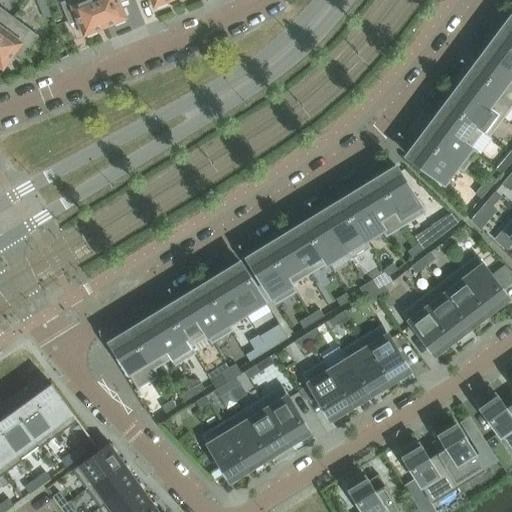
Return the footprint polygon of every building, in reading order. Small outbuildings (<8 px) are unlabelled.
[(105,27),(94,0),(59,0),(70,25),(78,22),(84,36),(105,27)] [(129,1),(128,0),(94,0),(105,27),(126,19),(120,5),(129,1)] [(0,35),(13,18),(0,7),(0,35)] [(20,63),(39,37),(13,18),(0,35),(0,66),(3,69),(12,57),(20,63)] [(511,26),(503,38),(511,45),(511,26)] [(511,45),(503,38),(490,56),(511,72),(511,45)] [(511,72),(490,56),(477,73),(511,99),(511,97),(510,96),(511,92),(511,72)] [(511,106),(511,99),(477,73),(464,90),(503,119),(511,106)] [(503,119),(464,90),(451,107),(484,132),(486,131),(491,134),(503,119)] [(484,132),(451,107),(438,125),(477,154),(477,153),(472,149),(484,132)] [(477,154),(438,125),(425,142),(464,171),(477,154)] [(464,171),(425,142),(412,160),(444,184),(457,167),(463,172),(464,171)] [(509,166),(511,162),(511,153),(511,152),(503,161),(509,166)] [(425,213),(410,189),(400,172),(380,184),(405,225),(425,213)] [(489,190),(497,181),(491,176),(483,185),(489,190)] [(508,190),(511,184),(511,177),(509,176),(501,185),(508,190)] [(405,225),(380,184),(362,195),(387,236),(405,225)] [(481,199),(489,190),(483,185),(475,194),(481,199)] [(493,207),(501,198),(494,193),(487,202),(493,207)] [(387,236),(362,195),(343,207),(369,249),(370,249),(365,240),(382,230),(386,237),(387,236)] [(369,249),(343,207),(325,218),(351,260),(369,249)] [(351,260),(325,218),(307,229),(328,263),(346,252),(351,261),(351,260)] [(511,220),(503,231),(511,239),(511,220)] [(432,226),(414,237),(419,244),(417,245),(419,247),(422,251),(439,238),(432,226)] [(328,263),(307,229),(288,240),(309,275),(328,263)] [(444,252),(453,245),(448,239),(439,246),(444,252)] [(309,275),(288,240),(270,252),(295,293),(296,292),(292,285),(309,275)] [(412,258),(422,251),(419,247),(417,245),(408,252),(412,258)] [(295,293),(270,252),(250,264),(276,305),(295,293)] [(425,267),(435,259),(430,252),(420,260),(425,267)] [(508,297),(491,275),(477,256),(457,271),(489,312),(491,310),(494,314),(509,303),(506,299),(508,297)] [(416,273),(425,267),(420,260),(411,267),(416,273)] [(388,277),(398,270),(393,264),(383,271),(388,277)] [(265,302),(257,289),(244,268),(225,280),(246,314),(265,302)] [(489,312),(457,271),(439,285),(471,326),(489,312)] [(246,314),(225,280),(206,291),(231,332),(232,331),(228,324),(246,314)] [(375,293),(379,290),(373,280),(366,284),(372,294),(375,293)] [(359,289),(365,299),(372,294),(366,284),(359,289)] [(471,326),(439,285),(421,299),(453,340),(471,326)] [(389,293),(385,287),(379,290),(375,293),(379,300),(389,293)] [(231,332),(206,291),(188,302),(213,343),(231,332)] [(379,300),(375,293),(372,294),(365,299),(364,299),(365,300),(368,306),(379,300)] [(351,300),(346,294),(336,300),(340,307),(351,300)] [(453,340),(421,299),(402,313),(404,315),(434,354),(453,340)] [(213,343),(188,302),(169,313),(194,354),(195,354),(191,347),(208,337),(212,343),(213,343)] [(324,317),(320,310),(319,309),(309,316),(314,323),(324,317)] [(350,318),(345,311),(335,317),(339,324),(350,318)] [(194,354),(169,313),(151,325),(176,366),(194,354)] [(314,323),(309,316),(299,322),(303,329),(314,323)] [(176,366),(151,325),(133,336),(158,377),(159,376),(154,369),(171,359),(175,366),(176,366)] [(409,370),(382,326),(362,338),(389,382),(409,370)] [(321,335),(317,328),(306,335),(310,341),(321,335)] [(310,341),(306,335),(296,341),(300,348),(310,341)] [(158,377),(133,336),(113,348),(138,389),(158,377)] [(279,344),(274,337),(264,343),(268,351),(279,344)] [(389,382),(362,338),(342,350),(370,394),(389,382)] [(268,351),(264,343),(254,350),(258,357),(268,351)] [(370,394),(342,350),(346,357),(328,368),(324,361),(323,362),(350,406),(370,394)] [(350,406),(323,362),(303,374),(330,419),(350,406)] [(242,374),(238,369),(237,368),(236,364),(235,364),(228,369),(235,379),(236,378),(242,375),(242,374)] [(259,373),(255,366),(245,372),(249,379),(259,373)] [(210,380),(216,390),(226,384),(235,379),(228,369),(210,380)] [(240,385),(238,382),(236,378),(235,379),(226,384),(230,391),(240,385)] [(205,390),(201,383),(190,389),(195,396),(205,390)] [(78,421),(51,384),(32,398),(59,435),(78,421)] [(230,391),(226,384),(216,390),(215,390),(220,397),(230,391)] [(309,431),(292,404),(289,398),(282,387),(262,399),(289,444),(309,431)] [(195,396),(190,389),(180,395),(184,402),(195,396)] [(511,452),(511,404),(506,409),(495,394),(479,405),(511,453),(511,452)] [(210,403),(209,401),(206,396),(196,402),(200,409),(210,403)] [(59,435),(32,398),(14,411),(39,446),(38,447),(40,449),(41,448),(59,435)] [(289,444),(262,399),(242,411),(269,456),(289,444)] [(176,407),(172,400),(162,407),(166,413),(176,407)] [(39,446),(14,411),(0,421),(0,430),(21,459),(22,458),(38,447),(39,446)] [(269,456),(242,411),(223,423),(250,467),(252,466),(255,470),(270,461),(268,457),(269,456)] [(481,436),(469,417),(460,422),(464,429),(472,442),(481,436)] [(485,471),(454,422),(438,432),(447,448),(438,453),(458,487),(485,471)] [(250,467),(223,423),(202,436),(230,480),(250,467)] [(21,459),(0,430),(0,469),(4,475),(14,467),(22,461),(23,461),(21,459)] [(87,489),(124,463),(110,443),(101,449),(73,470),(87,489)] [(458,487),(438,453),(428,459),(419,444),(402,454),(432,503),(458,487)] [(77,460),(87,452),(82,446),(72,453),(77,460)] [(77,460),(72,453),(62,460),(67,467),(77,460)] [(106,504),(137,481),(124,463),(87,489),(100,508),(101,509),(107,504),(106,504)] [(46,473),(35,480),(40,487),(50,479),(46,473)] [(365,477),(348,487),(363,511),(400,511),(385,486),(379,476),(368,482),(365,477)] [(30,494),(40,487),(35,480),(25,487),(30,494)] [(133,511),(151,499),(137,481),(106,504),(107,504),(112,511),(133,511)] [(61,508),(67,503),(60,493),(53,498),(54,498),(61,508)] [(9,499),(0,505),(0,508),(2,511),(5,511),(13,506),(14,506),(9,499)] [(159,511),(151,499),(133,511),(159,511)] [(73,511),(67,503),(61,508),(63,511),(73,511)]
